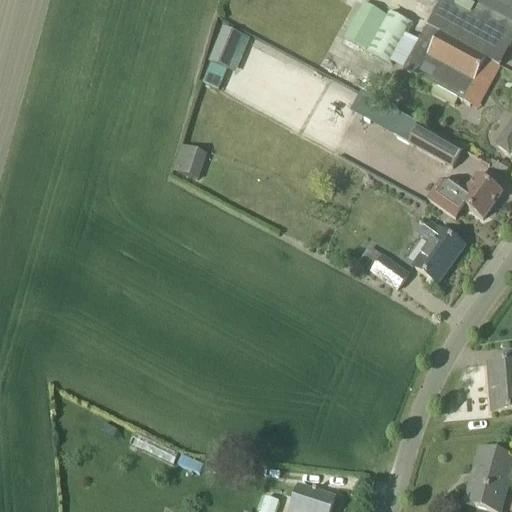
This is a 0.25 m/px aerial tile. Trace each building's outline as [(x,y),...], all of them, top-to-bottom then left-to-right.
[(511,27),(511,0),(461,0),(461,1),(511,27)] [(386,11),(365,52),(393,66),(413,26),(386,11)] [(222,30),(208,63),(209,64),(226,71),(228,72),(242,38),(222,30)] [(425,32),(403,71),(416,78),(443,93),(439,100),(454,108),(457,101),(475,111),(489,86),(496,72),(425,32)] [(403,120),(393,138),(452,169),(461,152),(403,120)] [(511,125),(497,147),(509,155),(510,154),(511,155),(511,161),(511,164),(511,125)] [(182,147),(172,174),(198,182),(207,155),(182,147)] [(465,209),(466,210),(483,221),(500,196),(484,184),(476,178),(466,192),(450,180),(440,183),(427,202),(455,222),(465,209)] [(447,237),(426,223),(418,235),(433,245),(415,270),(437,285),(463,249),(447,237)] [(407,277),(369,250),(358,265),(397,292),(407,277)] [(492,415),(511,413),(511,412),(511,363),(488,365),(492,415)] [(499,511),(511,466),(511,460),(480,451),(465,505),(489,511),(499,511)] [(329,511),(334,500),(298,488),(290,511),(329,511)]
